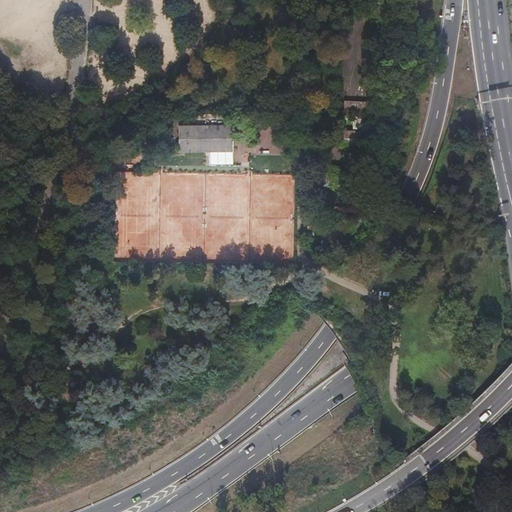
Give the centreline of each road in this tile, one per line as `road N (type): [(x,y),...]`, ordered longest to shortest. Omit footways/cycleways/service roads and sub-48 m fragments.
road 1 (motorway): [(453,0),(422,164),(354,301),(228,433),(102,511)]
road 2 (motorway): [(511,340),(427,348),(376,367),(165,511)]
road 3 (motorway): [(348,511),(431,458),(511,386)]
road 4 (trunk): [(486,0),(505,133)]
